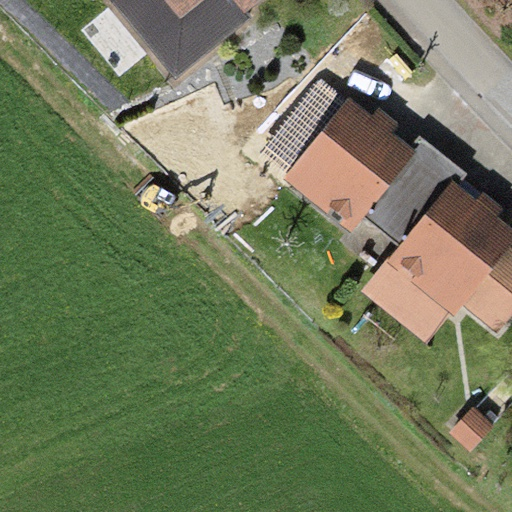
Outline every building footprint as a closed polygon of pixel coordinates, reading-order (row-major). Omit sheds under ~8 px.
[(110,0),(175,79),(247,21),(242,14),(259,0),(110,0)] [(350,97),(285,178),(352,232),(417,151),(350,97)] [(465,172),(419,134),(355,210),(402,249),(465,172)] [(474,199),(452,181),(361,291),(425,343),(450,313),(453,316),(462,305),(496,333),(511,313),(511,246),(510,245),(511,243),(511,230),(496,218),(505,208),(482,189),(474,199)] [(469,409),(450,430),(470,448),(489,427),(469,409)]
